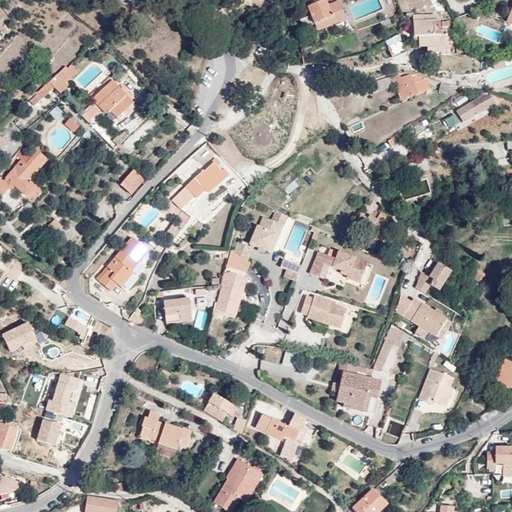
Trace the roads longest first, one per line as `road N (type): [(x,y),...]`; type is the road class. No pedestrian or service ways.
road 1 (residential): [(127,332),(378,448),(420,447),(511,408)]
road 2 (residential): [(200,133),(71,278),(74,294),(127,332)]
road 3 (residential): [(19,511),(47,501),(74,475),(96,433),(127,332)]
road 4 (unknown): [(231,429),(254,336),(261,323),(283,325),(304,263)]
road 5 (unknown): [(231,429),(319,488),(333,511)]
road 6 (unknown): [(114,375),(231,429)]
